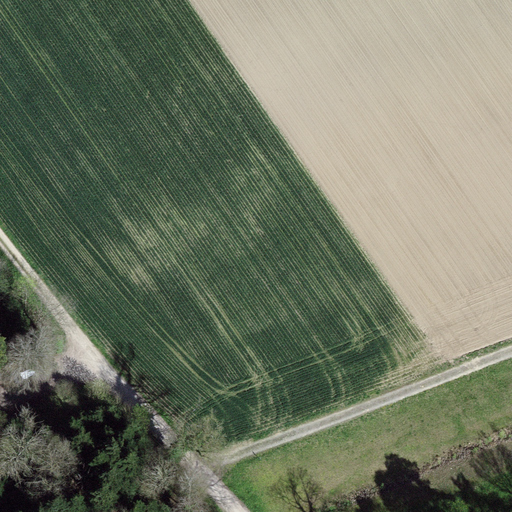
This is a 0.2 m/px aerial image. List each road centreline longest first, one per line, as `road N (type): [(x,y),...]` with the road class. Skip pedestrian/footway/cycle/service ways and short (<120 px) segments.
road 1 (track): [(511,350),(238,454),(191,462)]
road 2 (track): [(240,511),(98,365)]
road 3 (track): [(98,365),(0,236)]
